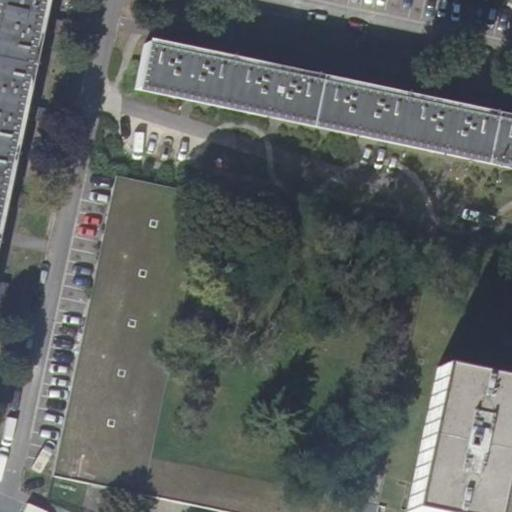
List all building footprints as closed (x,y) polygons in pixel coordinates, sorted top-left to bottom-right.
[(40,0),(0,0),(0,190),(15,119),(18,105),(34,30),(37,17),(40,0)] [(61,22),(37,17),(34,30),(58,35),(61,22)] [(178,54),(191,57),(197,32),(183,29),(178,54)] [(265,73),(191,57),(178,54),(142,47),(132,90),(511,170),(511,124),(453,113),(440,110),(366,94),(353,91),(278,75),(265,73)] [(270,48),(265,73),(278,75),(284,51),(270,48)] [(358,67),(353,91),(366,94),(371,69),(358,67)] [(445,85),(440,110),(453,113),(459,88),(445,85)] [(43,110),(18,105),(15,119),(40,124),(43,110)] [(69,398),(52,478),(213,511),(357,511),(360,504),(150,458),(204,197),(115,178),(69,398)] [(24,198),(0,192),(0,206),(21,211),(24,198)] [(511,511),(511,385),(435,369),(405,511),(511,511)]
